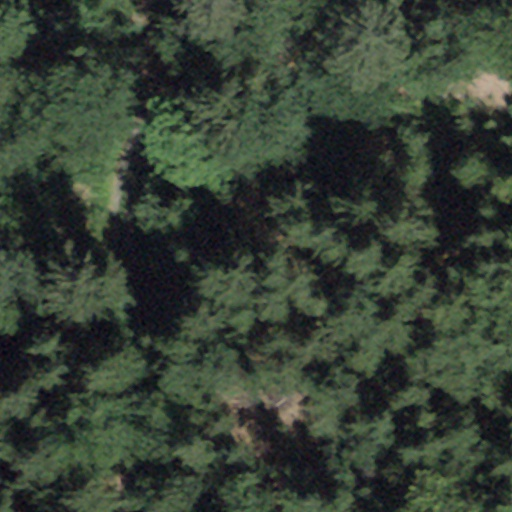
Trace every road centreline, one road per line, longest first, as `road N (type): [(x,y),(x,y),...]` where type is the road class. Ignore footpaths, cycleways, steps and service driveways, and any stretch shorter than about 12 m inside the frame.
road 1 (track): [(473,0),(228,61),(130,137)]
road 2 (track): [(130,137),(120,217),(122,511)]
road 3 (track): [(130,137),(122,0)]
